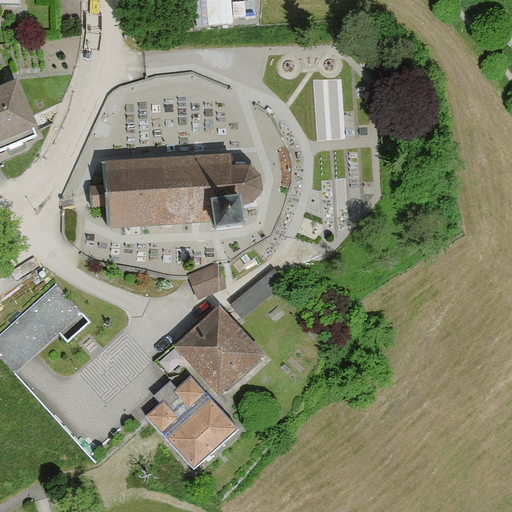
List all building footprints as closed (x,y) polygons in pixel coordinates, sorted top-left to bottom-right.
[(189,0),(190,23),(234,21),(233,0),(189,0)] [(345,134),(343,75),(316,76),(318,135),(345,134)] [(18,92),(0,100),(0,155),(39,138),(18,92)] [(229,159),(99,166),(103,232),(206,226),(206,235),(234,234),(232,211),(245,210),(255,199),(254,183),(243,172),(230,172),(229,159)] [(224,293),(219,278),(215,267),(183,279),(184,281),(192,304),(224,293)] [(276,292),(264,278),(225,309),(237,324),(276,292)] [(91,323),(55,283),(0,332),(0,359),(16,376),(60,336),(67,345),(91,323)] [(258,362),(214,312),(165,355),(208,405),(258,362)] [(231,436),(185,383),(141,421),(186,474),(231,436)]
